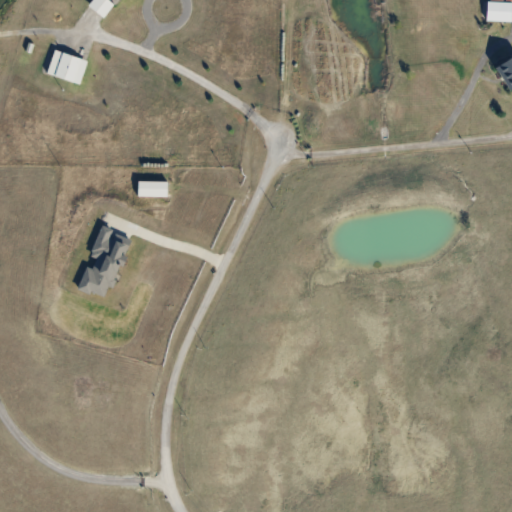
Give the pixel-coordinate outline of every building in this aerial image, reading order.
[(112,0),(101,17),(84,6),(88,0),(112,0)] [(508,1),(508,21),(482,21),(482,1),(508,1)] [(83,58),(77,82),(44,75),(49,50),(83,58)] [(511,85),(505,90),(489,67),(511,52),(511,85)] [(133,196),(133,181),(165,181),(165,196),(133,196)]
